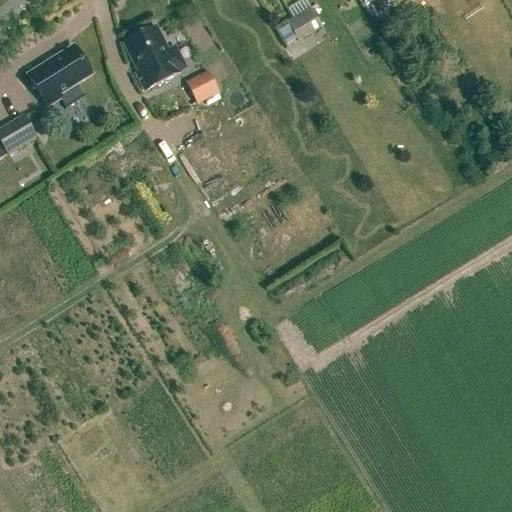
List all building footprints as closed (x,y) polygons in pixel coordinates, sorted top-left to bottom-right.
[(298,42),(321,28),(310,10),(287,24),(298,42)] [(133,76),(141,95),(175,80),(173,75),(180,72),(173,56),(166,59),(154,32),(124,46),(137,74),(133,76)] [(74,49),(27,78),(47,109),(61,101),(66,110),(65,110),(66,112),(86,99),(85,98),(84,99),(76,87),(92,78),(74,49)] [(186,85),(197,107),(219,95),(208,74),(186,85)] [(24,120),(0,133),(0,142),(8,156),(36,140),(24,120)]
